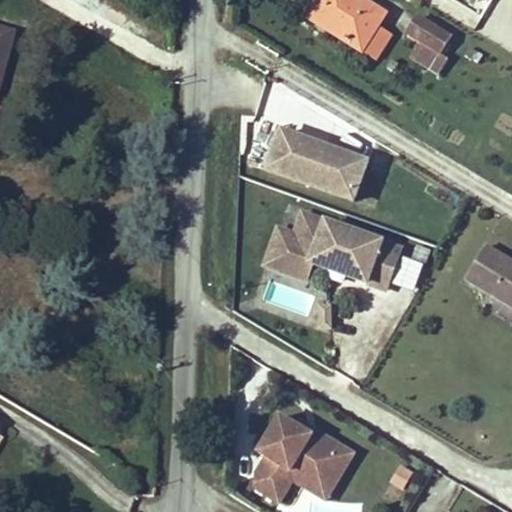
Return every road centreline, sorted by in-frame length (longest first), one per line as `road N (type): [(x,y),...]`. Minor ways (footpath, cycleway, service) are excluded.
road 1 (residential): [(178,511),(208,0)]
road 2 (unknown): [(179,496),(0,377)]
